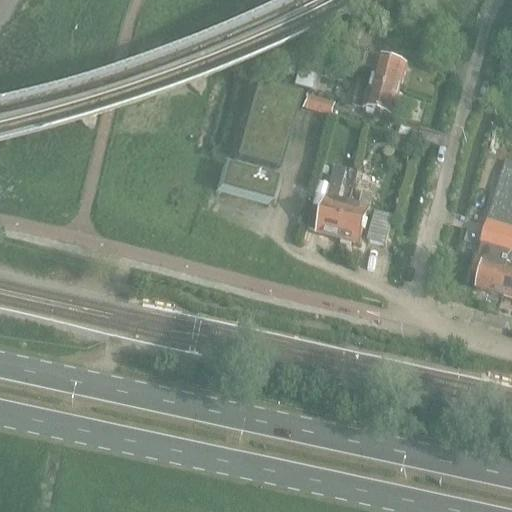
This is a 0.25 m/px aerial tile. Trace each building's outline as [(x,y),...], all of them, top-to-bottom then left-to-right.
[(373,38),(343,31),(335,29),(332,43),(369,52),(373,38)] [(367,58),(364,69),(375,72),(372,85),(400,93),(407,68),(367,58)] [(360,82),(353,109),(393,120),(400,93),(372,85),(360,82)] [(260,87),(240,161),(284,173),(304,99),(260,87)] [(312,101),(309,114),(331,120),(334,107),(312,101)] [(472,275),(480,278),(476,291),(503,299),(511,267),(511,164),(506,163),(481,247),(482,247),(478,260),(477,260),(472,275)] [(230,168),(225,187),(224,193),(275,207),(282,182),(230,168)] [(347,208),(337,206),(345,173),(336,170),(324,215),(313,212),(308,232),(319,235),(319,236),(339,241),(347,208)] [(359,247),(372,198),(363,195),(359,212),(347,208),(339,241),(359,247)] [(375,215),(368,244),(386,249),(393,220),(375,215)] [(511,267),(503,299),(511,301),(511,267)]
